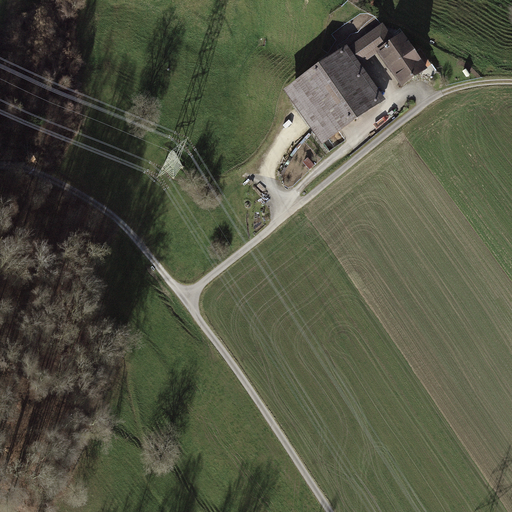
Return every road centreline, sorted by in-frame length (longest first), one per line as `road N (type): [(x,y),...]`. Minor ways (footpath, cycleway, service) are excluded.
road 1 (track): [(511,82),(442,92),(184,297)]
road 2 (track): [(184,297),(329,511)]
road 3 (track): [(184,297),(130,228),(57,179),(0,165)]
